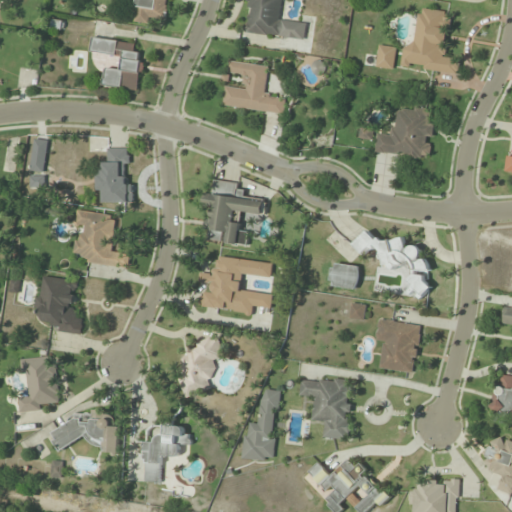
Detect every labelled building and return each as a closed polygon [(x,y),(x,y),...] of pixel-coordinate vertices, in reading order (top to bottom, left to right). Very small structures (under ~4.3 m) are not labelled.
[(169,0),(136,0),(135,20),(168,22),(169,0)] [(305,40),(307,21),(281,18),(282,0),(248,0),(244,33),(305,40)] [(450,12),(420,8),(415,44),(405,43),(402,66),(458,74),(460,59),(445,56),(450,12)] [(103,86),(139,91),(144,54),(136,52),(137,43),(93,37),(91,53),(122,57),(120,69),(105,67),(103,86)] [(396,46),(378,46),(377,68),(395,69),(396,46)] [(284,114),(286,98),(265,96),(269,66),(229,61),(228,74),(245,76),(244,89),(225,87),(223,107),(284,114)] [(378,133),(375,152),(430,160),(435,122),(429,121),(430,110),(398,106),(394,135),(378,133)] [(44,173),(49,141),(35,139),(30,171),(44,173)] [(127,148),(108,148),(108,163),(99,163),(99,192),(103,192),(103,203),(134,203),(134,184),(127,184),(127,148)] [(44,187),(44,177),(31,177),(31,187),(44,187)] [(208,241),(248,246),(250,232),(241,231),(242,223),(234,222),(235,211),(264,215),(265,200),(245,198),(246,185),(214,182),(213,194),(206,193),(204,207),(212,208),(208,241)] [(124,267),(125,253),(112,251),(116,215),(78,210),(76,225),(81,225),(77,262),(124,267)] [(380,269),(405,268),(406,296),(430,295),(428,261),(421,261),(421,246),(406,247),(406,237),(358,239),(359,251),(379,250),(380,269)] [(273,263),(217,256),(215,274),(201,273),(199,283),(206,284),(203,308),(253,314),(254,307),(272,309),(273,294),(241,290),(243,275),(272,278),(273,263)] [(358,289),(360,266),(332,264),(330,286),(358,289)] [(79,281),(43,276),(36,320),(53,323),(52,331),(82,335),(85,317),(74,316),(79,281)] [(366,305),(351,303),(350,319),(365,320),(366,305)] [(511,306),(504,305),(502,324),(511,324),(511,306)] [(380,369),(415,374),(423,324),(379,318),(376,340),(384,341),(380,369)] [(211,361),(224,358),(220,340),(176,350),(187,397),(217,389),(211,361)] [(61,402),(56,355),(23,359),(27,394),(19,395),(21,413),(41,411),(40,404),(61,402)] [(511,375),(511,374),(489,392),(496,401),(491,405),(503,419),(511,413),(511,375)] [(354,381),(301,378),(300,397),(314,397),(313,421),(324,422),(323,439),(350,440),(354,381)] [(273,463),(281,391),(263,389),(259,424),(246,423),(242,459),(273,463)] [(60,451),(87,436),(92,446),(102,446),(106,453),(121,454),(122,427),(111,426),(112,419),(107,410),(92,410),(92,418),(78,418),(53,432),(53,438),(60,451)] [(146,483),(162,483),(163,457),(175,457),(175,464),(190,464),(190,434),(184,434),(184,425),(146,425),(146,483)] [(482,469),(502,476),(497,490),(511,496),(511,495),(511,441),(495,435),(482,469)] [(358,511),(370,511),(388,497),(352,455),(331,474),(321,462),(308,473),(315,481),(312,484),(335,511),(338,511),(350,502),(358,511)] [(52,478),(63,479),(64,462),(53,461),(52,478)] [(458,511),(459,479),(420,478),(420,490),(410,489),(409,507),(416,507),(415,511),(458,511)]
